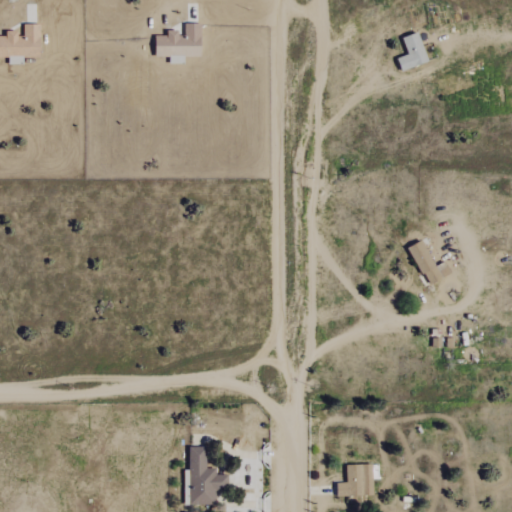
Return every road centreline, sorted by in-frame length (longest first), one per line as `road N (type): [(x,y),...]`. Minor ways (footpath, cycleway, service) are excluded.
road 1 (track): [(285,511),(280,0)]
road 2 (track): [(390,320),(338,269),(305,212),(301,155),(324,51),(317,0)]
road 3 (track): [(284,363),(382,322),(455,309),(474,300),(482,271)]
road 4 (residential): [(0,394),(220,382)]
